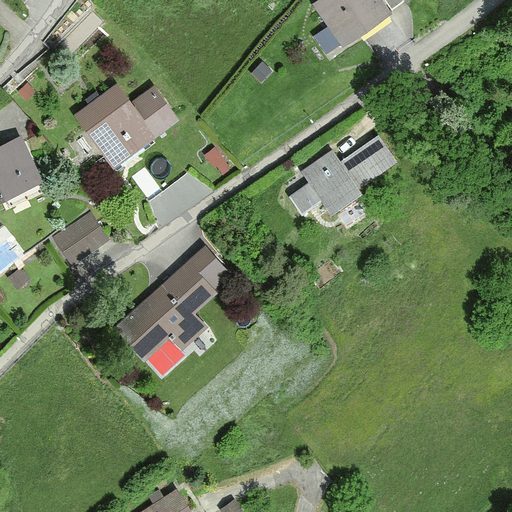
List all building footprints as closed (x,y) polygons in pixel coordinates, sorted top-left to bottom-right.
[(313,7),(317,4),(344,41),(339,44),(340,45),(403,0),(384,0),(391,8),(387,11),(378,0),(321,0),(313,6),(313,7)] [(270,69),(262,62),(252,73),(259,80),(270,69)] [(116,89),(81,115),(97,138),(101,135),(111,149),(105,153),(116,169),(127,161),(122,153),(174,115),(155,91),(131,109),(116,89)] [(311,182),(290,197),(303,215),(323,200),(327,207),(356,187),(360,193),(361,192),(357,187),(395,160),(378,135),(340,161),(335,154),(306,175),(311,182)] [(19,140),(0,149),(0,195),(4,193),(10,205),(42,190),(37,177),(19,140)] [(226,169),(214,152),(206,157),(213,167),(215,166),(221,173),(226,169)] [(91,213),(54,238),(71,263),(108,237),(91,213)] [(190,266),(188,264),(159,289),(163,293),(152,303),(149,299),(119,326),(162,375),(185,354),(179,348),(203,326),(190,312),(213,291),(210,288),(227,273),(207,251),(190,266)] [(156,505),(145,511),(190,511),(177,491),(164,500),(159,491),(151,496),(156,505)] [(242,511),(233,500),(222,509),(224,511),(242,511)]
